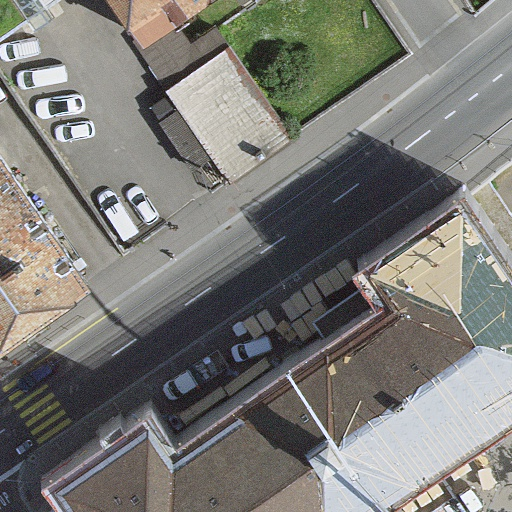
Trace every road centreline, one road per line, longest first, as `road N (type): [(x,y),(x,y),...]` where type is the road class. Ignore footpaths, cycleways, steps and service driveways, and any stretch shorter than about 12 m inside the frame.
road 1 (residential): [(0,431),(475,99)]
road 2 (residential): [(405,0),(475,99)]
